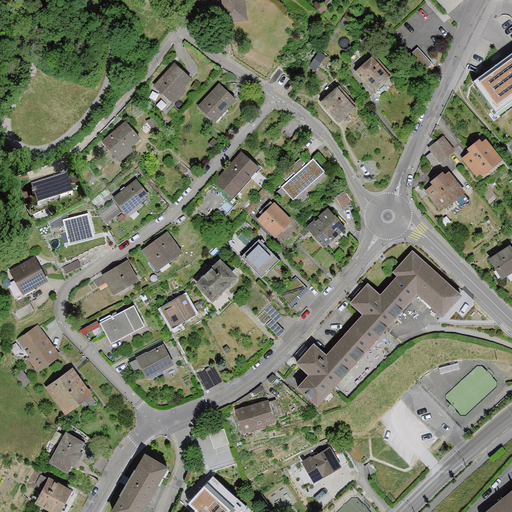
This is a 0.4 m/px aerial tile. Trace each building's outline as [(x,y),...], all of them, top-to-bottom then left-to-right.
[(220,0),(222,21),(247,20),(246,0),(247,0),(220,0)] [(439,65),(426,52),(419,59),(432,72),(439,65)] [(361,64),(352,72),(373,92),(390,75),(369,54),(362,61),(361,60),(359,62),(361,64)] [(177,64),(156,88),(176,106),(197,83),(177,64)] [(511,67),(478,91),(500,122),(511,114),(511,67)] [(327,93),(318,101),(339,122),(356,104),(335,83),(328,90),(327,89),(325,91),(327,93)] [(222,85),(200,106),(219,126),(241,104),(222,85)] [(127,123),(104,144),(123,164),(146,143),(127,123)] [(426,154),(436,166),(455,151),(443,136),(430,146),(432,149),(426,154)] [(469,150),(461,157),(477,176),(502,155),(485,136),(479,141),(475,136),(465,145),(469,150)] [(245,153),(198,206),(221,226),(240,204),(234,198),(261,167),(245,153)] [(297,173),(281,188),(295,202),(326,174),(312,158),(305,164),(300,159),(279,178),(283,182),(295,171),(297,173)] [(434,179),(424,188),(442,210),(454,201),(461,210),(473,201),(447,169),(443,173),(440,169),(431,176),(434,179)] [(70,177),(33,188),(39,209),(66,201),(66,203),(77,200),(70,177)] [(138,180),(115,199),(130,217),(153,199),(138,180)] [(271,201),(255,218),(273,236),(290,219),(271,201)] [(325,205),(305,225),(326,245),(345,225),(325,205)] [(87,214),(63,220),(69,245),(94,238),(87,214)] [(166,231),(139,251),(155,272),(182,252),(166,231)] [(258,238),(241,256),(261,275),(278,257),(258,238)] [(511,245),(509,240),(486,255),(500,277),(511,270),(511,271),(511,245)] [(415,292),(441,315),(461,293),(411,247),(392,268),(396,272),(379,290),(368,280),(349,301),(360,311),(324,350),(312,339),(293,360),(304,370),(293,383),(314,403),(415,292)] [(219,255),(194,282),(213,300),(238,273),(219,255)] [(37,258),(10,272),(25,300),(52,286),(37,258)] [(127,260),(101,273),(112,294),(138,281),(127,260)] [(183,293),(159,306),(170,326),(194,313),(183,293)] [(134,306),(99,322),(108,343),(143,326),(134,306)] [(44,333),(21,349),(37,372),(60,355),(44,333)] [(163,343),(134,358),(145,378),(174,363),(163,343)] [(212,365),(196,374),(205,390),(221,380),(212,365)] [(72,366),(45,385),(64,411),(91,392),(72,366)] [(281,422),(274,398),(233,409),(240,434),(281,422)] [(212,430),(215,445),(230,441),(227,426),(212,430)] [(63,430),(46,459),(66,470),(83,442),(63,430)] [(330,445),(298,462),(309,481),(341,464),(330,445)] [(120,511),(139,511),(165,467),(142,454),(112,507),(120,511)] [(41,477),(30,504),(49,511),(57,511),(68,488),(41,477)] [(192,506),(187,511),(239,511),(243,507),(208,477),(187,502),(192,506)] [(511,511),(511,485),(478,511),(511,511)]
